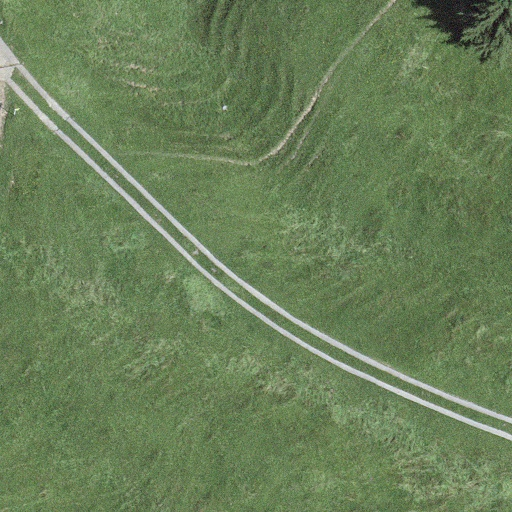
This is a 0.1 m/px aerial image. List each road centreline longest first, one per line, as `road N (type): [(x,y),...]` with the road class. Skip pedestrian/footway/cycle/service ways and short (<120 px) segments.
road 1 (track): [(511,433),(416,394),(285,325),(161,224),(93,156)]
road 2 (track): [(93,156),(0,61)]
